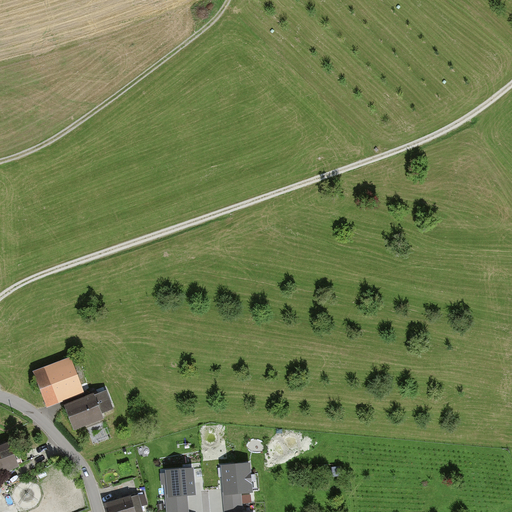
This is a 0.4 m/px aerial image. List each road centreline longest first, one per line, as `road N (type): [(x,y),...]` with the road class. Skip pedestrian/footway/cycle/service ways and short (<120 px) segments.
road 1 (track): [(511,83),(425,139),(32,277),(0,296)]
road 2 (track): [(0,160),(73,125),(209,24),(229,0)]
road 3 (unclassified): [(99,511),(78,460),(38,418),(0,397)]
